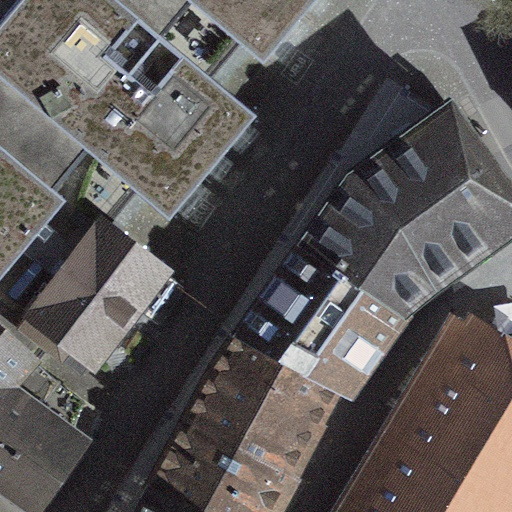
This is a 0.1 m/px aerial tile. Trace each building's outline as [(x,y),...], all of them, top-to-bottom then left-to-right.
[(0,0),(0,330),(36,362),(47,348),(19,324),(22,321),(80,244),(98,221),(106,227),(137,190),(47,115),(134,12),(212,77),(240,43),(194,0),(0,0)] [(194,0),(240,43),(263,62),(315,0),(194,0)] [(169,217),(256,114),(212,77),(134,12),(47,115),(137,190),(169,217)] [(511,192),(450,107),(354,176),(307,242),(402,309),(511,226),(511,192)] [(19,324),(47,348),(61,359),(63,355),(80,368),(90,355),(93,357),(118,326),(121,329),(140,304),(136,302),(162,269),(106,227),(98,221),(80,244),(22,321),(19,324)] [(344,391),(402,309),(307,242),(302,248),(306,254),(251,329),(245,328),(240,334),(332,384),(344,391)] [(0,330),(0,474),(36,501),(74,448),(68,443),(75,432),(52,416),(69,391),(36,362),(0,330)] [(280,468),(285,471),(332,384),(240,334),(219,365),(189,418),(280,468)] [(511,511),(511,358),(472,335),(365,511),(511,511)] [(189,418),(189,419),(151,489),(193,511),(279,511),(280,510),(268,503),(285,471),(280,468),(189,418)] [(193,511),(151,489),(140,511),(193,511)]
